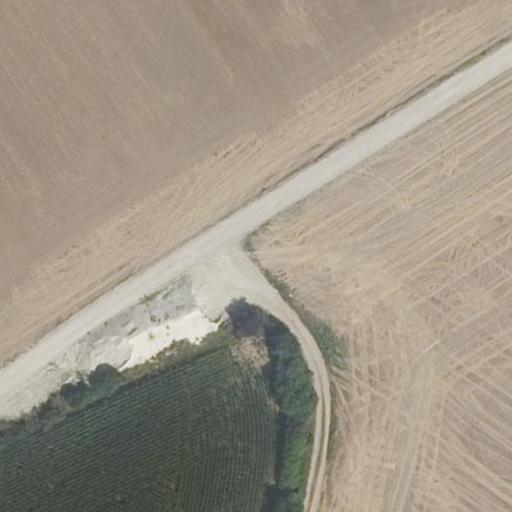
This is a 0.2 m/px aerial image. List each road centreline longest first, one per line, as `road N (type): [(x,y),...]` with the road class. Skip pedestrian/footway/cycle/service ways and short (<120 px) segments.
road 1 (track): [(0,390),(511,56)]
road 2 (track): [(195,259),(294,325),(321,373),(317,511)]
